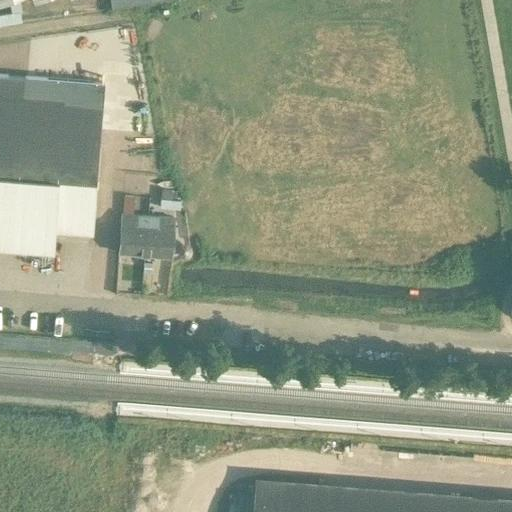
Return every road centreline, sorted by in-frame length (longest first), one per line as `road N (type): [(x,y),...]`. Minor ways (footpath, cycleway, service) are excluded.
road 1 (unclassified): [(511,341),(111,309)]
road 2 (unknown): [(109,16),(127,88),(111,309)]
road 3 (unclassified): [(0,34),(203,0)]
